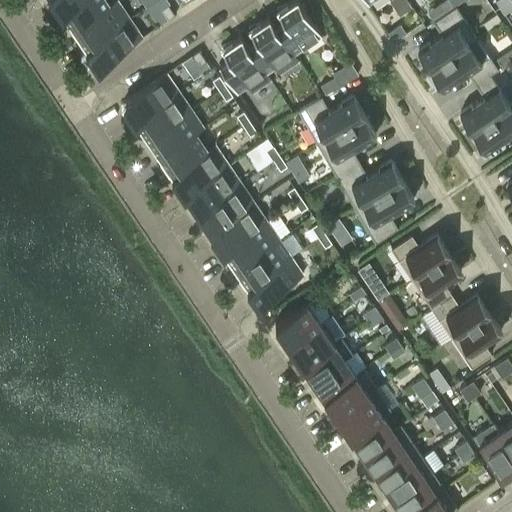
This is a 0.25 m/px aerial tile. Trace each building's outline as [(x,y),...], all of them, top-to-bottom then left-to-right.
[(54,0),(62,10),(77,0),(54,0)] [(109,4),(106,0),(77,0),(62,10),(74,28),(109,4)] [(74,28),(86,46),(130,17),(118,0),(114,0),(109,4),(74,28)] [(277,27),(293,51),(320,33),(321,34),(322,33),(314,21),(324,15),(314,2),(305,8),(299,0),(290,0),(287,3),(276,7),(286,21),(277,27)] [(443,14),(453,7),(448,0),(444,0),(437,5),(443,14)] [(511,7),(511,1),(511,0),(509,0),(499,6),(504,13),(511,7)] [(168,18),(175,13),(168,3),(161,8),(168,18)] [(418,49),(431,67),(468,42),(469,43),(477,37),(455,5),(453,7),(443,14),(434,20),(442,33),(418,49)] [(496,12),(483,22),(487,29),(501,19),(496,12)] [(259,22),(248,26),(258,40),(249,46),(266,70),(274,64),(279,72),(299,59),(293,51),(277,27),(269,15),(259,22)] [(142,35),(130,17),(86,46),(99,65),(142,35)] [(399,23),(387,31),(394,41),(405,33),(399,23)] [(271,78),(266,70),(249,46),(241,34),(231,40),(220,45),(230,59),(221,65),(220,63),(219,64),(237,90),(238,90),(238,88),(246,83),(252,91),(271,78)] [(468,42),(431,67),(443,86),(467,70),(476,83),(490,74),(490,75),(498,69),(493,61),(489,55),(477,37),(469,43),(468,42)] [(199,49),(192,54),(199,64),(206,59),(199,49)] [(123,101),(135,119),(179,90),(166,71),(123,101)] [(212,79),(219,89),(226,84),(219,74),(212,79)] [(510,103),(490,75),(490,74),(476,83),(484,95),(460,111),(473,129),(510,104),(510,103)] [(321,84),(325,92),(339,84),(335,76),(321,84)] [(233,94),(226,84),(219,89),(226,99),(233,94)] [(135,119),(148,137),(191,108),(179,90),(135,119)] [(298,108),(317,141),(364,114),(353,94),(328,108),(321,95),(298,108)] [(511,101),(510,103),(510,104),(473,129),(486,148),(509,132),(511,136),(511,101)] [(148,137),(160,155),(195,131),(196,132),(204,126),(191,108),(148,137)] [(237,114),(243,124),(250,120),(243,110),(237,114)] [(317,141),(336,174),(359,160),(351,147),(376,133),(364,114),(317,141)] [(257,130),(250,120),(243,124),(250,134),(257,130)] [(160,155),(172,173),(207,149),(207,148),(196,132),(195,131),(160,155)] [(172,173),(184,191),(227,161),(215,143),(207,148),(207,149),(172,173)] [(266,149),(273,159),(280,155),(273,145),(266,149)] [(297,153),(286,160),(298,181),(310,175),(297,153)] [(287,165),(280,155),(273,159),(280,169),(287,165)] [(359,160),(336,174),(355,206),(402,178),(391,159),(366,173),(359,160)] [(199,210),(241,181),(227,161),(184,191),(184,192),(186,190),(199,210)] [(414,198),(402,178),(355,206),(374,240),(397,227),(389,212),(414,198)] [(210,230),(211,231),(254,201),(241,181),(199,210),(212,229),(210,230)] [(287,190),(294,200),(301,196),(294,186),(287,190)] [(307,206),(301,196),(294,200),(301,210),(307,206)] [(211,231),(223,248),(266,219),(254,201),(211,231)] [(223,248),(235,266),(279,237),(266,219),(223,248)] [(311,226),(318,236),(325,231),(318,221),(311,226)] [(279,237),(235,266),(247,284),(291,255),(290,253),(301,246),(290,231),(279,238),(279,237)] [(332,241),(325,231),(318,236),(325,246),(332,241)] [(411,277),(448,251),(436,233),(419,244),(411,233),(391,247),(411,277)] [(439,302),(439,301),(452,293),(444,282),(461,270),(448,251),(411,277),(431,307),(439,302)] [(291,255),(247,284),(260,303),(295,279),(303,273),(291,255)] [(388,291),(381,280),(370,288),(377,298),(388,291)] [(365,291),(361,284),(349,292),(354,298),(365,291)] [(431,307),(421,314),(440,344),(451,336),(489,311),(476,292),(459,304),(452,293),(439,301),(439,302),(431,307)] [(275,321),(289,342),(321,321),(306,300),(275,321)] [(363,312),(367,318),(379,310),(374,304),(363,312)] [(383,317),(379,310),(367,318),(372,325),(383,317)] [(489,311),(451,336),(471,366),(492,352),(484,341),(501,330),(489,311)] [(321,321),(289,342),(302,362),(334,341),(333,340),(341,335),(345,332),(332,313),(321,321)] [(397,329),(408,322),(402,313),(391,320),(397,329)] [(385,322),(379,327),(382,331),(388,327),(385,322)] [(302,362),(313,378),(345,357),(353,352),(341,335),(333,340),(334,341),(302,362)] [(384,343),(389,350),(400,342),(396,336),(384,343)] [(405,348),(400,342),(389,350),(393,356),(405,348)] [(345,357),(313,378),(324,394),(355,372),(363,366),(366,364),(356,350),(353,352),(345,357)] [(500,360),(508,372),(511,368),(511,363),(507,355),(500,360)] [(500,360),(494,364),(502,376),(508,372),(500,360)] [(324,394),(337,414),(377,387),(363,366),(355,372),(324,394)] [(427,382),(423,375),(411,383),(416,390),(427,382)] [(441,392),(449,386),(442,375),(433,381),(441,392)] [(466,383),(474,395),(480,391),(472,379),(466,383)] [(377,387),(337,414),(351,434),(382,412),(383,413),(391,408),(390,407),(398,401),(385,382),(377,388),(377,387)] [(420,396),(432,388),(427,382),(416,390),(420,396)] [(466,383),(459,388),(467,399),(474,395),(466,383)] [(433,415),(437,421),(449,414),(444,407),(433,415)] [(393,428),(383,413),(382,412),(351,434),(361,450),(393,428)] [(453,420),(449,414),(437,421),(441,428),(453,420)] [(511,420),(497,430),(511,452),(511,420)] [(361,450),(372,465),(412,439),(401,422),(393,428),(361,450)] [(500,474),(511,466),(511,452),(497,430),(492,423),(474,435),(500,474)] [(372,465),(383,481),(422,455),(412,439),(372,465)] [(454,447),(459,453),(470,445),(466,439),(454,447)] [(475,452),(470,445),(459,453),(463,460),(475,452)] [(383,481),(394,497),(433,470),(422,455),(383,481)] [(486,468),(481,461),(469,469),(474,476),(486,468)] [(394,497),(403,511),(406,511),(444,486),(433,470),(394,497)] [(450,511),(458,507),(444,486),(406,511),(450,511)]
